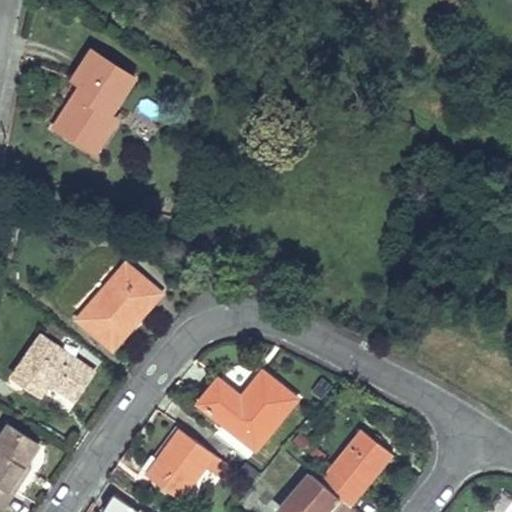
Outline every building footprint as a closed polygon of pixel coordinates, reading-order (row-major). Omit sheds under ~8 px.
[(159,100),(121,69),(95,100),(100,106),(67,145),(104,175),(134,140),(129,136),(159,100)] [(31,205),(6,207),(7,223),(33,220),(31,205)] [(111,255),(65,315),(105,345),(122,323),(114,317),(125,304),(132,309),(151,285),(111,255)] [(31,332),(2,376),(28,393),(40,377),(68,395),(86,369),(31,332)] [(237,387),(213,368),(192,394),(249,439),(290,390),(257,363),(237,387)] [(363,420),(316,473),(335,489),(352,503),(398,451),(363,420)] [(0,503),(5,506),(15,488),(9,484),(34,436),(2,421),(0,425),(0,503)] [(207,447),(170,423),(138,470),(174,494),(207,447)] [(316,473),(310,467),(274,508),(278,511),(315,511),(335,489),(316,473)] [(115,511),(153,511),(104,481),(93,498),(115,511)]
